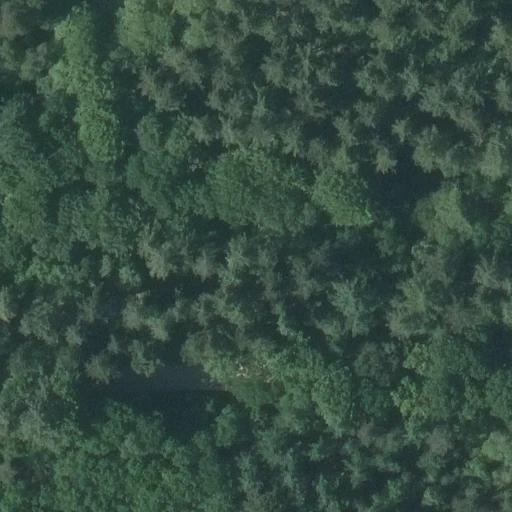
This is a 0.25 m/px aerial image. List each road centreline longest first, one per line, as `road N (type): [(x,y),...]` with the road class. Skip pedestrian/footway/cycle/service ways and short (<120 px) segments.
road 1 (track): [(0,374),(511,355)]
road 2 (track): [(132,0),(0,206)]
